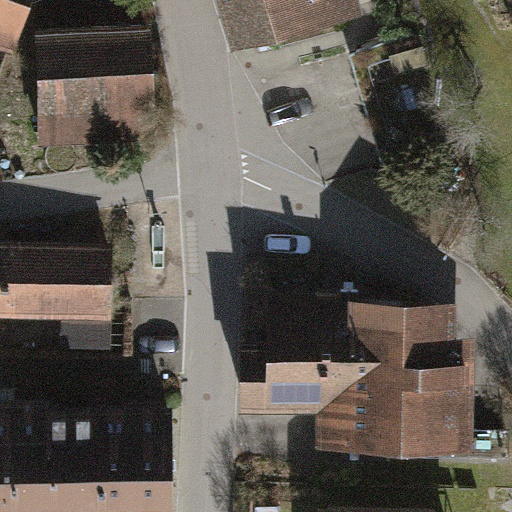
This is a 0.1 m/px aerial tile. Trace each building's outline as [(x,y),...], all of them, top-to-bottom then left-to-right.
[(32,0),(0,0),(0,42),(14,48),(32,0)] [(367,0),(227,0),(240,46),(370,9),(367,0)] [(38,19),(40,136),(139,134),(138,79),(160,79),(158,16),(38,19)] [(117,234),(0,229),(0,306),(114,311),(117,234)] [(426,284),(273,281),(272,335),(359,336),(357,437),(473,439),(475,326),(461,326),(461,311),(426,284)] [(357,437),(359,336),(272,335),(251,334),(250,401),(324,403),(323,437),(357,437)] [(0,511),(108,511),(109,395),(58,395),(58,389),(0,388),(0,511)] [(170,511),(172,396),(109,395),(108,511),(170,511)]
